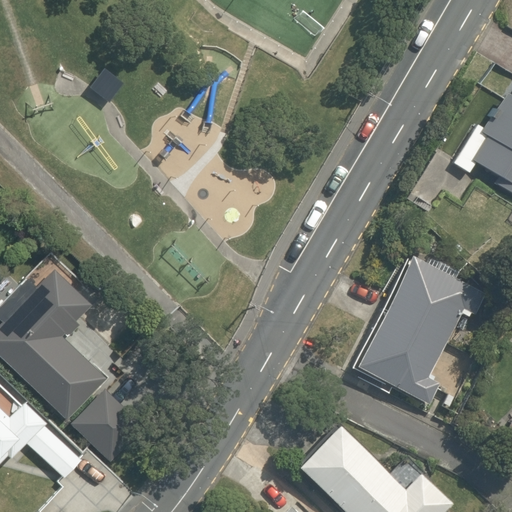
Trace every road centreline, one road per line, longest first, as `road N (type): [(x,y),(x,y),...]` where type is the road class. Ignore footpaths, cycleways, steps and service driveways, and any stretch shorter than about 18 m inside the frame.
road 1 (tertiary): [(476,0),(267,354)]
road 2 (residential): [(511,499),(472,462),(267,354)]
road 3 (tertiary): [(267,354),(168,511)]
